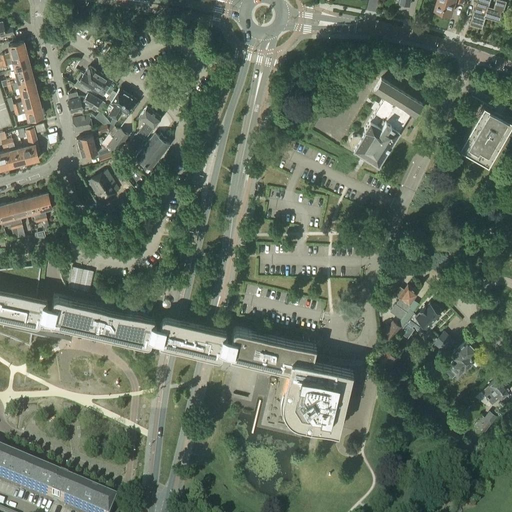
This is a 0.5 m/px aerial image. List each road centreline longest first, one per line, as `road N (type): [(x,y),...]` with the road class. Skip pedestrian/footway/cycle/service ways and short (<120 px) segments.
road 1 (tertiary): [(166,504),(270,31)]
road 2 (tertiary): [(255,31),(173,345),(150,496)]
road 3 (residential): [(79,253),(124,261),(153,247),(179,125),(172,109),(63,33),(42,34)]
road 4 (residential): [(370,299),(374,261),(471,53)]
road 5 (residential): [(471,53),(281,14)]
road 6 (residential): [(150,496),(0,427)]
road 7 (residential): [(56,164),(66,141),(42,34)]
